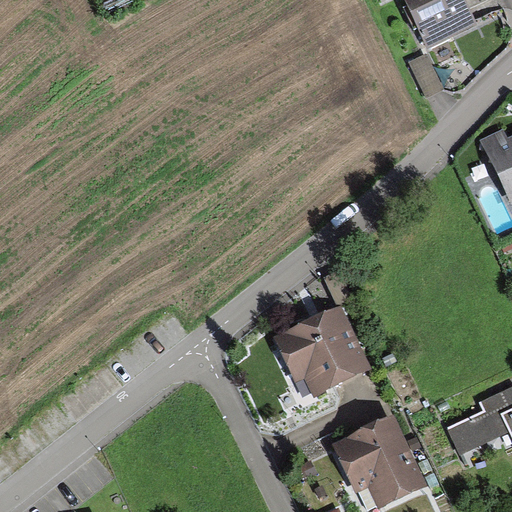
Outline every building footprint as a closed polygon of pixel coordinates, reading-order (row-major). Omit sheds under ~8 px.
[(420,51),(469,31),(456,0),(404,0),(401,1),(420,51)] [(511,143),(485,157),(511,212),(511,143)] [(362,387),(336,325),(276,350),(303,412),(362,387)] [(511,387),(481,402),(485,411),(447,428),(459,454),(511,430),(511,432),(511,387)] [(381,511),(418,495),(386,426),(332,451),(360,511),(381,511)]
